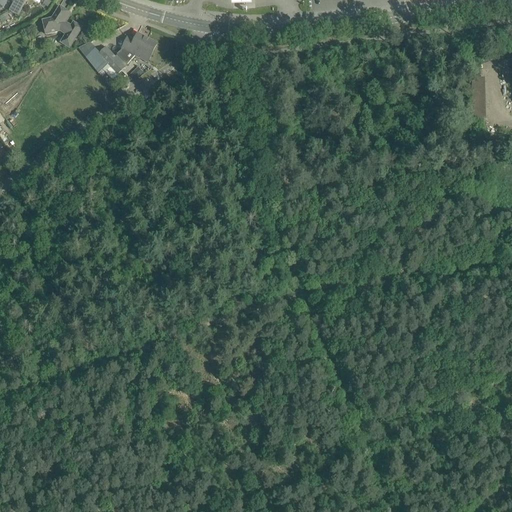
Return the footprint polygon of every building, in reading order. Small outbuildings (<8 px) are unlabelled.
[(12,0),(12,1),(14,2),(9,11),(18,16),(26,1),(25,0),(12,0)] [(43,22),(45,32),(46,35),(60,31),(66,35),(61,43),(69,48),(82,28),(73,23),(71,27),(65,23),(69,17),(67,15),(68,13),(60,8),(52,20),(43,22)] [(134,41),(127,38),(122,49),(122,50),(117,55),(124,63),(127,65),(135,56),(138,49),(142,51),(148,40),(137,35),(134,41)] [(157,45),(148,40),(142,51),(138,49),(135,56),(147,62),(157,45)] [(125,68),(118,61),(105,48),(99,54),(98,55),(108,66),(110,68),(105,73),(110,78),(113,80),(117,80),(119,78),(117,75),(125,68)] [(95,49),(85,58),(99,74),(103,71),(108,66),(98,55),(99,54),(95,49)] [(135,80),(136,79),(143,73),(138,68),(130,75),(135,80)] [(486,111),(473,111),(473,120),(486,120),(486,111)]
